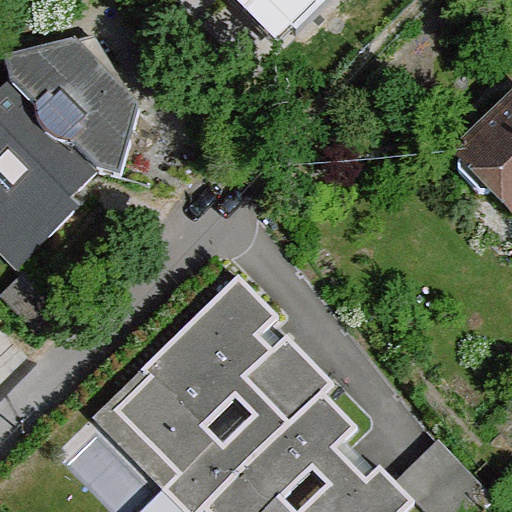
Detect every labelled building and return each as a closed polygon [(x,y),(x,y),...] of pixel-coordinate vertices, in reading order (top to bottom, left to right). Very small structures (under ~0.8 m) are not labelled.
[(232,0),(264,32),(289,8),(313,31),(345,0),(232,0)] [(0,108),(0,247),(30,279),(104,216),(87,200),(153,144),(74,45),(13,69),(18,92),(0,108)] [(511,107),(457,164),(511,216),(511,107)] [(277,318),(239,280),(146,373),(153,381),(118,416),(182,481),(165,497),(180,511),(205,511),(206,511),(322,397),(333,386),(288,341),(274,355),(257,338),(277,318)] [(322,397),(206,511),(405,511),(413,504),(382,473),(369,486),(336,453),(357,432),(322,397)] [(410,473),(443,511),(453,511),(489,483),(451,438),(410,473)]
